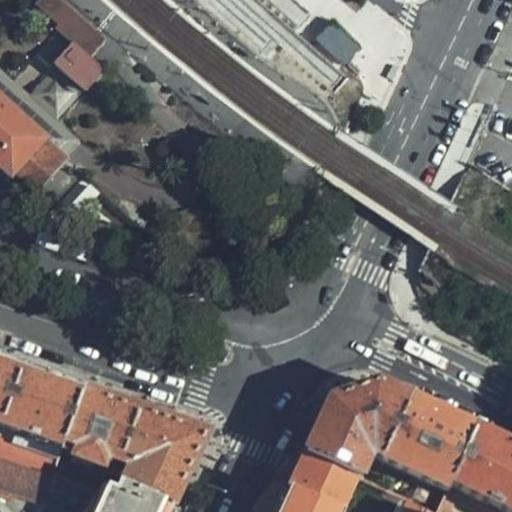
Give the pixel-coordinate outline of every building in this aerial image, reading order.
[(44,0),(40,5),(63,25),(76,9),(65,0),(44,0)] [(64,37),(74,46),(88,58),(107,35),(83,15),(76,9),(63,25),(57,32),(64,37)] [(346,37),(334,26),(320,42),(333,54),(345,65),(351,59),(358,52),(359,49),(346,37)] [(88,58),(74,46),(58,65),(73,79),(79,83),(86,89),(92,94),(108,74),(90,59),(88,58)] [(352,60),(350,61),(350,63),(358,71),(361,71),(362,70),(362,68),(354,60),(352,60)] [(57,122),(86,89),(79,83),(73,79),(58,65),(29,97),(45,111),(57,122)] [(0,103),(63,160),(80,142),(57,122),(45,111),(29,97),(0,70),(0,103)] [(0,171),(9,179),(30,198),(63,160),(23,124),(4,107),(0,103),(0,171)] [(100,192),(89,182),(66,209),(76,219),(100,192)] [(159,340),(123,326),(119,337),(154,351),(159,340)] [(60,448),(79,395),(50,385),(18,374),(0,367),(0,432),(58,454),(60,448)] [(320,420),(303,458),(356,482),(359,483),(368,466),(364,453),(369,451),(373,460),(381,464),(411,403),(376,386),(326,407),(320,420)] [(97,402),(79,395),(60,448),(75,453),(72,463),(101,474),(105,465),(127,472),(134,472),(134,478),(126,478),(120,493),(167,511),(169,511),(188,471),(203,439),(130,413),(115,408),(97,402)] [(442,417),(411,403),(381,464),(445,493),(447,488),(472,432),(442,417)] [(498,511),(511,511),(511,450),(472,432),(447,488),(498,511)] [(340,511),(356,482),(303,458),(291,481),(286,492),(328,511),(340,511)] [(0,466),(0,497),(38,511),(47,484),(0,466)] [(167,511),(120,493),(116,503),(49,479),(47,484),(38,511),(37,511),(167,511)] [(328,511),(286,492),(277,511),(328,511)] [(0,511),(37,511),(38,511),(0,497),(0,511)]
